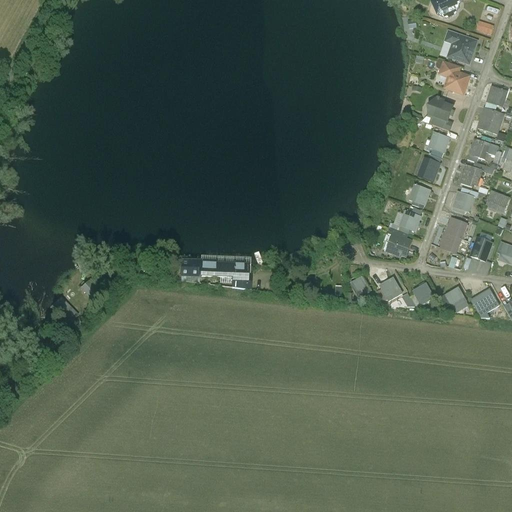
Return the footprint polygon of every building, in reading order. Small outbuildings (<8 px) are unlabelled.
[(433,0),(432,4),(438,6),(440,11),(438,17),(446,20),(455,16),(460,4),(458,0),(433,0)] [(493,28),(479,23),(476,32),(490,37),(493,28)] [(477,43),(449,34),(445,43),(457,47),(454,54),(471,60),(471,59),(472,55),(473,55),(477,43)] [(471,60),(454,54),(452,60),(469,66),(471,60)] [(461,70),(444,64),(441,72),(450,75),(451,73),(459,75),(461,70)] [(459,75),(451,73),(450,75),(445,90),(463,96),(469,79),(459,75)] [(506,94),(492,89),(487,104),(499,108),(501,101),(504,102),(506,94)] [(454,106),(440,101),(440,100),(438,100),(436,99),(429,109),(429,116),(435,119),(447,123),(454,106)] [(493,118),(483,115),(479,130),(491,134),(493,127),(495,128),(498,120),(493,118)] [(447,123),(435,119),(432,127),(449,133),(452,125),(447,123)] [(449,140),(435,135),(432,143),(434,143),(432,150),(444,155),(449,140)] [(498,148),(475,141),(470,157),(485,161),(487,155),(495,157),(498,148)] [(442,160),(430,156),(428,162),(440,166),(442,160)] [(428,162),(425,161),(423,168),(425,169),(422,176),(425,177),(434,180),(440,166),(428,162)] [(485,167),(474,164),(473,169),(481,172),(484,173),(485,167)] [(473,169),(467,167),(462,182),(474,186),(476,187),(481,172),(473,169)] [(494,170),(485,167),(484,173),(492,176),(494,170)] [(430,192),(416,187),(413,195),(415,196),(413,202),(413,203),(420,205),(424,207),(430,192)] [(479,194),(462,189),(460,194),(472,198),(477,200),(479,194)] [(460,194),(458,194),(452,211),(464,215),(467,205),(470,206),(472,198),(460,194)] [(509,200),(494,195),(490,206),(497,209),(496,211),(504,214),(509,200)] [(420,218),(406,213),(403,221),(406,222),(403,229),(404,229),(409,231),(415,233),(420,218)] [(466,225),(451,220),(446,234),(460,240),(466,225)] [(407,236),(390,230),(388,236),(393,238),(405,242),(407,236)] [(502,235),(497,233),(493,242),(491,248),(497,250),(502,235)] [(446,234),(446,235),(441,249),(452,253),(455,247),(457,247),(459,242),(467,245),(468,243),(460,240),(446,234)] [(493,242),(479,237),(472,255),(487,260),(491,248),(493,242)] [(405,242),(393,238),(387,253),(401,258),(401,256),(406,258),(411,244),(405,242)] [(511,248),(504,246),(501,255),(500,258),(506,260),(506,262),(511,264),(511,248)] [(497,250),(491,248),(487,260),(492,262),(497,250)] [(449,268),(455,269),(458,259),(452,257),(449,268)] [(248,267),(200,265),(200,263),(181,262),(180,277),(200,278),(200,277),(232,278),(232,281),(247,282),(248,267)] [(363,278),(359,280),(360,283),(351,288),(358,300),(371,292),(363,278)] [(393,280),(380,288),(381,291),(387,301),(388,303),(402,295),(395,283),(393,280)] [(91,281),(80,292),(88,300),(99,290),(91,281)] [(247,282),(232,281),(232,289),(250,292),(250,282),(247,282)] [(421,291),(414,295),(421,307),(434,299),(427,287),(427,288),(421,291)] [(387,301),(381,291),(377,294),(383,304),(387,301)] [(459,291),(446,299),(450,306),(453,311),(466,303),(459,291)] [(490,292),(471,303),(481,320),(490,320),(486,314),(499,307),(490,292)] [(446,299),(445,296),(440,299),(445,309),(450,306),(446,299)] [(415,297),(410,299),(416,309),(421,307),(415,297)] [(64,302),(54,312),(70,327),(80,317),(64,302)]
